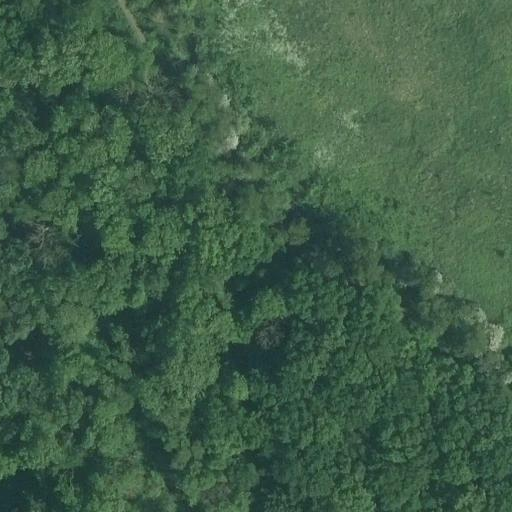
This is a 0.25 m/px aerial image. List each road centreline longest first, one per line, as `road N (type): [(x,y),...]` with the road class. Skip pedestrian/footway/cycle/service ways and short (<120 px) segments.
road 1 (track): [(511,420),(261,199),(216,133),(148,0)]
road 2 (track): [(0,404),(27,352),(35,294),(19,149),(0,103)]
